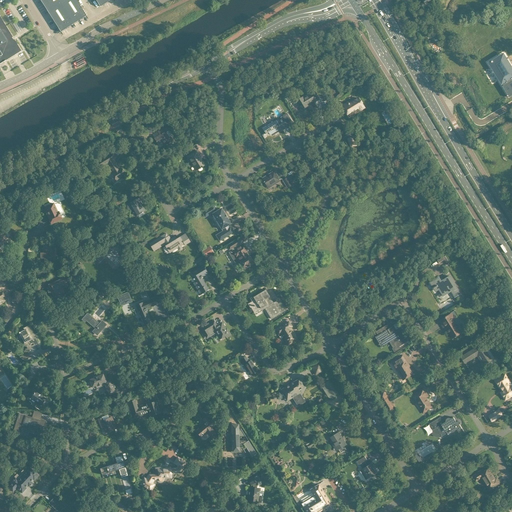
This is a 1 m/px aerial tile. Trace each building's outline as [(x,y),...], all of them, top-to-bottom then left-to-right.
[(61,4),(67,0),(44,0),(42,2),(48,12),(61,4)] [(76,0),(67,0),(61,4),(74,24),(86,15),(76,0)] [(48,12),(61,32),(74,24),(61,4),(48,12)] [(0,64),(21,51),(14,40),(13,40),(12,38),(13,37),(0,16),(0,64)] [(452,51),(445,53),(447,57),(444,58),(446,62),(449,61),(450,65),(457,63),(452,51)] [(504,54),(489,63),(502,84),(501,84),(502,85),(503,84),(504,86),(503,87),(508,95),(510,97),(511,96),(511,63),(509,58),(508,59),(507,59),(504,54)] [(319,71),(317,72),(320,76),(327,72),(324,68),(321,70),(320,69),(318,70),(319,71)] [(486,74),(470,83),(475,91),(490,83),(486,74)] [(499,89),(493,94),(501,104),(507,100),(499,89)] [(297,101),(300,105),(302,109),(308,106),(307,105),(314,101),(315,102),(319,99),(315,92),(304,98),(303,97),(297,101)] [(348,102),(343,106),(348,114),(358,108),(360,110),(364,107),(359,98),(350,104),(349,103),(348,102)] [(266,133),(263,135),(267,143),(279,136),(277,134),(280,132),(283,130),(289,127),(290,129),(295,126),(287,113),(283,116),(284,118),(286,121),(284,121),(283,122),(280,124),(277,119),(267,126),(265,127),(263,128),(266,133)] [(171,135),(168,137),(165,132),(168,130),(166,127),(158,131),(160,135),(154,138),(158,145),(162,142),(164,146),(174,140),(171,135)] [(357,146),(354,137),(354,136),(348,139),(351,148),(357,146)] [(204,166),(202,163),(201,160),(202,159),(197,151),(187,157),(195,171),(202,167),(203,167),(203,166),(204,166)] [(100,159),(97,161),(99,165),(100,168),(103,166),(103,167),(106,165),(106,164),(108,163),(111,168),(110,168),(108,169),(110,173),(112,172),(113,173),(112,174),(116,182),(122,178),(126,176),(122,168),(119,170),(114,160),(116,158),(112,152),(100,159)] [(279,180),(279,179),(274,171),(266,176),(267,177),(266,177),(262,179),(264,182),(264,183),(265,182),(268,187),(279,180)] [(284,180),(288,188),(293,185),(290,180),(288,177),(284,180)] [(141,200),(139,197),(126,205),(130,211),(134,209),(137,216),(138,215),(139,217),(141,217),(145,215),(145,213),(144,211),(146,211),(140,201),(141,200)] [(51,224),(56,222),(62,219),(59,212),(58,212),(54,203),(45,207),(49,216),(48,217),(51,224)] [(217,210),(214,205),(202,213),(205,217),(211,213),(221,229),(222,229),(222,230),(215,235),(219,241),(234,232),(231,225),(229,226),(228,225),(231,223),(221,207),(217,210)] [(0,252),(2,251),(0,249),(0,247),(4,244),(6,246),(11,241),(1,231),(0,231),(0,252)] [(166,233),(149,244),(151,246),(151,247),(153,251),(154,251),(164,245),(170,253),(177,248),(179,250),(180,251),(182,249),(183,248),(181,246),(184,244),(185,245),(191,242),(188,238),(185,234),(180,237),(177,239),(175,236),(171,239),(170,237),(169,238),(166,233)] [(233,251),(232,251),(239,262),(240,261),(244,266),(245,268),(249,266),(249,267),(250,266),(249,265),(254,263),(249,256),(248,256),(246,252),(248,250),(244,244),(237,248),(236,246),(240,243),(238,240),(227,246),(230,250),(231,249),(233,251)] [(43,253),(41,253),(41,258),(45,258),(45,259),(45,262),(49,261),(53,261),(52,256),(55,256),(54,244),(52,244),(49,244),(44,244),(44,250),(45,250),(45,253),(43,253)] [(104,246),(98,252),(94,256),(100,262),(107,256),(116,265),(122,259),(116,254),(118,252),(118,248),(116,246),(117,246),(117,245),(114,248),(111,245),(106,249),(104,246)] [(214,251),(212,247),(204,252),(206,256),(214,251)] [(198,259),(193,261),(196,265),(200,262),(205,259),(203,255),(198,259)] [(447,264),(450,263),(445,256),(438,260),(439,263),(444,260),(447,264)] [(190,274),(197,285),(200,289),(202,288),(204,292),(209,289),(203,280),(202,280),(201,279),(203,278),(202,276),(208,272),(205,268),(204,266),(190,274)] [(439,278),(431,283),(434,288),(437,286),(440,290),(443,296),(447,293),(451,291),(455,297),(461,293),(457,287),(451,277),(451,276),(444,280),(445,282),(442,283),(441,282),(439,278)] [(54,298),(58,296),(59,296),(60,297),(63,294),(64,293),(62,288),(68,286),(64,277),(48,284),(50,288),(48,289),(50,294),(52,293),(54,298),(55,298),(54,298)] [(266,290),(260,293),(253,297),(255,301),(254,302),(253,301),(248,304),(250,308),(251,308),(254,313),(265,306),(272,319),(280,314),(286,310),(282,305),(277,308),(274,303),(274,302),(273,303),(266,290)] [(128,292),(117,296),(121,306),(126,304),(125,301),(131,298),(128,292)] [(136,305),(143,321),(145,326),(151,323),(146,311),(148,311),(147,309),(162,302),(160,298),(159,295),(136,305)] [(106,301),(103,304),(110,310),(113,307),(106,301)] [(87,313),(86,316),(82,320),(85,322),(86,320),(95,328),(93,331),(97,334),(106,324),(102,321),(99,324),(87,313)] [(450,315),(444,319),(440,321),(443,327),(446,326),(453,338),(461,333),(450,315)] [(217,332),(221,338),(225,336),(226,338),(231,335),(227,328),(226,329),(222,323),(217,326),(213,320),(200,328),(204,334),(208,332),(210,336),(217,332)] [(289,322),(284,324),(283,325),(284,327),(282,328),(281,326),(274,330),(276,332),(277,332),(278,334),(281,332),(285,337),(284,338),(288,345),(292,343),(290,340),(295,337),(293,333),(292,333),(290,330),(289,328),(292,327),(289,322)] [(399,346),(403,344),(408,341),(396,322),(393,324),(392,323),(388,326),(388,325),(377,332),(383,342),(388,338),(390,337),(396,347),(393,349),(395,352),(400,348),(399,346)] [(25,346),(26,346),(27,348),(26,349),(20,358),(25,361),(27,359),(32,357),(29,350),(31,349),(30,347),(32,346),(30,344),(33,343),(34,345),(39,343),(37,338),(36,337),(34,337),(33,338),(32,336),(35,335),(30,325),(23,328),(24,330),(19,332),(20,335),(19,336),(19,337),(20,338),(21,338),(22,338),(24,337),(26,342),(24,343),(24,344),(23,345),(24,346),(25,346)] [(466,355),(462,357),(465,363),(471,359),(471,358),(479,353),(484,362),(476,367),(476,366),(469,370),(473,376),(491,364),(490,361),(491,360),(484,347),(482,349),(480,346),(466,355)] [(13,364),(17,362),(11,352),(7,355),(13,364)] [(392,362),(397,371),(403,380),(413,374),(410,369),(410,370),(408,368),(410,366),(403,355),(392,362)] [(243,361),(242,362),(244,365),(243,365),(247,373),(248,372),(249,371),(251,375),(258,371),(251,360),(249,362),(247,359),(243,361)] [(312,367),(316,375),(324,371),(320,363),(312,367)] [(124,384),(118,387),(118,388),(114,390),(113,388),(115,388),(113,383),(112,384),(110,380),(106,382),(105,381),(106,381),(105,381),(105,380),(106,379),(104,376),(103,376),(103,375),(98,377),(97,376),(93,377),(94,379),(89,381),(90,382),(89,382),(91,386),(92,386),(92,387),(95,386),(97,389),(104,386),(105,386),(110,396),(110,395),(113,394),(114,395),(120,392),(121,394),(127,391),(124,384)] [(500,378),(496,380),(498,384),(499,384),(502,390),(503,391),(501,393),(507,401),(510,399),(509,397),(511,395),(511,384),(510,381),(509,381),(505,375),(500,378)] [(190,381),(185,383),(188,389),(192,387),(193,390),(195,389),(196,390),(198,389),(199,388),(200,387),(199,383),(200,383),(200,384),(203,382),(201,377),(197,379),(196,377),(189,380),(190,381)] [(304,387),(301,383),(299,379),(293,382),(294,383),(286,388),(286,387),(280,390),(286,399),(291,396),(292,398),(298,407),(305,402),(300,393),(299,391),(304,387)] [(330,380),(326,383),(324,384),(322,385),(331,400),(339,395),(330,380)] [(424,389),(419,391),(415,394),(418,398),(416,400),(418,402),(419,402),(423,408),(420,409),(423,413),(427,411),(427,410),(432,407),(428,401),(425,398),(428,396),(424,389)] [(36,404),(37,405),(42,407),(43,405),(42,404),(45,399),(42,397),(43,396),(33,390),(28,399),(30,401),(32,398),(35,400),(35,401),(38,402),(36,404)] [(155,393),(147,395),(149,402),(157,399),(155,393)] [(159,412),(157,404),(156,401),(137,408),(135,400),(127,403),(132,417),(149,412),(150,415),(159,412)] [(489,416),(492,421),(502,415),(499,410),(489,416)] [(29,427),(36,429),(37,426),(42,427),(44,428),(43,428),(46,420),(41,419),(40,419),(40,420),(32,417),(26,416),(26,415),(19,413),(13,432),(21,434),(21,433),(20,433),(23,425),(24,423),(29,424),(28,427),(29,427)] [(102,417),(98,419),(103,430),(105,429),(107,432),(114,429),(112,424),(114,423),(112,418),(112,417),(109,418),(107,415),(102,417)] [(200,427),(195,431),(198,435),(201,437),(206,432),(210,436),(211,435),(215,432),(211,428),(214,426),(212,424),(214,423),(207,416),(203,419),(202,420),(205,423),(204,424),(205,424),(200,428),(200,427)] [(440,417),(430,424),(433,430),(432,430),(433,433),(433,434),(433,435),(434,435),(435,436),(436,436),(436,437),(437,437),(438,437),(439,437),(439,436),(440,436),(441,435),(443,433),(446,431),(449,429),(451,430),(452,432),(457,429),(458,430),(459,431),(462,429),(460,425),(461,423),(460,422),(460,421),(459,421),(457,422),(454,417),(451,419),(451,418),(450,418),(449,418),(448,418),(447,418),(447,419),(446,419),(446,420),(446,421),(446,422),(444,423),(440,417)] [(233,441),(231,441),(231,447),(233,446),(233,448),(233,451),(238,451),(239,451),(239,446),(242,446),(244,450),(247,448),(252,457),(257,454),(248,441),(246,442),(246,441),(242,441),(239,441),(239,436),(245,435),(240,428),(238,428),(238,424),(232,425),(233,441)] [(346,444),(339,432),(330,437),(335,446),(334,447),(333,448),(333,449),(334,450),(335,451),(336,451),(338,449),(341,453),(346,450),(344,446),(346,444)] [(285,439),(275,444),(276,447),(286,441),(285,439)] [(422,458),(417,451),(414,454),(421,465),(424,462),(422,459),(422,458)] [(195,454),(190,459),(194,463),(199,459),(195,454)] [(115,458),(117,463),(100,468),(101,470),(101,471),(102,472),(102,473),(102,474),(119,469),(121,477),(128,476),(122,456),(115,458)] [(370,458),(367,460),(365,456),(357,462),(359,465),(360,464),(363,469),(360,470),(366,480),(380,471),(378,468),(376,469),(375,467),(375,468),(372,464),(373,463),(370,458)] [(159,478),(159,479),(159,480),(160,481),(162,481),(163,481),(164,480),(164,479),(164,478),(171,477),(171,471),(178,471),(180,467),(183,468),(186,463),(177,457),(174,462),(178,465),(177,468),(171,469),(171,468),(166,468),(166,469),(162,470),(161,468),(156,468),(156,475),(149,475),(146,480),(145,478),(141,484),(150,490),(154,485),(151,483),(154,479),(155,479),(159,478)] [(29,486),(32,483),(31,481),(33,479),(34,480),(38,475),(30,467),(26,471),(27,472),(24,475),(23,474),(20,478),(21,478),(19,481),(15,478),(11,482),(12,483),(8,487),(13,491),(17,487),(22,493),(26,488),(25,487),(27,484),(29,486)] [(490,491),(495,488),(499,485),(499,484),(496,479),(495,479),(494,478),(491,474),(492,473),(489,468),(484,471),(483,469),(478,472),(479,473),(473,476),(476,481),(483,477),(487,485),(486,486),(490,491)] [(247,495),(246,501),(254,502),(254,501),(255,501),(255,502),(262,503),(263,497),(259,497),(258,497),(258,492),(259,493),(260,488),(257,488),(258,482),(261,481),(257,475),(248,479),(252,485),(253,485),(253,488),(250,487),(249,491),(249,492),(248,495),(248,496),(247,495)] [(123,479),(128,494),(133,492),(128,477),(123,479)] [(306,511),(323,511),(328,509),(329,511),(331,511),(333,510),(333,508),(332,507),(333,507),(319,484),(310,490),(313,495),(302,501),(305,507),(304,508),(306,511)] [(50,503),(49,503),(56,510),(54,511),(67,511),(62,507),(64,506),(55,497),(54,497),(55,498),(50,503)]
